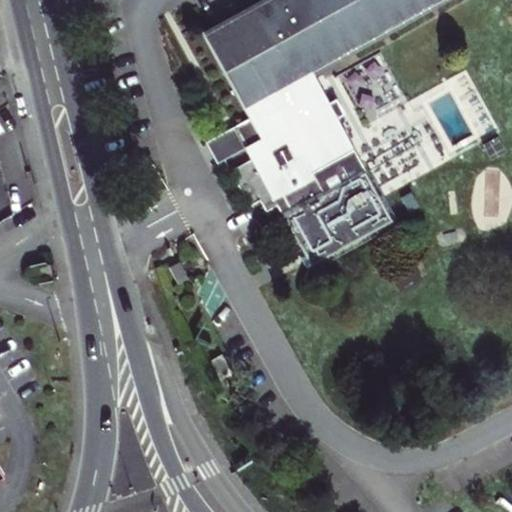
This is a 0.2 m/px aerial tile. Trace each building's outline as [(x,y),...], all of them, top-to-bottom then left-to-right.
[(277,206),(281,213),(279,221),(306,270),(313,271),(394,227),(395,220),(369,171),(363,169),(337,121),(344,116),(336,101),(328,105),(310,72),(440,0),(274,0),(204,39),(249,120),(239,125),(251,146),(248,148),(254,159),(234,170),(233,177),(249,207),(260,202),(266,213),(277,206)] [(248,148),(251,146),(239,125),(205,144),(217,165),(248,148)] [(411,130),(363,156),(377,181),(425,156),(411,130)] [(0,178),(0,224),(10,219),(6,201),(0,178)] [(34,267),(35,277),(53,274),(52,265),(34,267)] [(175,286),(184,283),(178,265),(169,268),(175,286)] [(224,376),(232,372),(223,356),(214,360),(224,376)]
